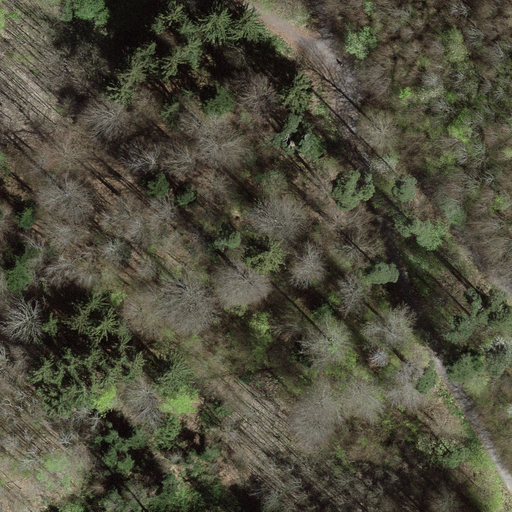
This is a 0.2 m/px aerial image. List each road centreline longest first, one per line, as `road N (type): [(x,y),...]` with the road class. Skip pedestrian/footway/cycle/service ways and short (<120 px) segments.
road 1 (track): [(335,65),(336,98),(386,251),(511,482)]
road 2 (track): [(511,292),(448,223),(380,112),(335,65)]
road 3 (track): [(335,65),(252,9),(175,0)]
